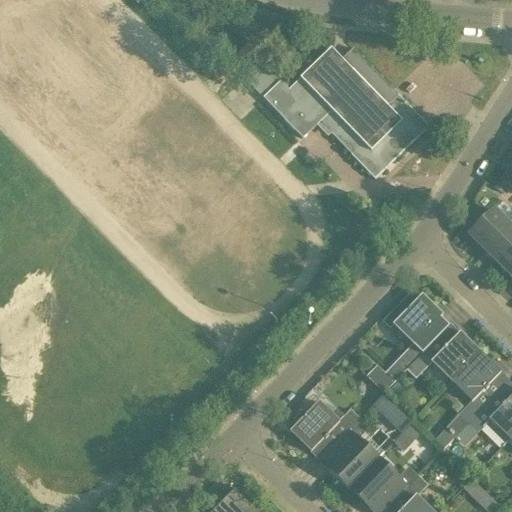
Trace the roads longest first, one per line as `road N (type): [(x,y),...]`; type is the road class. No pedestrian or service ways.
road 1 (residential): [(234,437),(417,243)]
road 2 (unclassified): [(511,25),(311,0)]
road 3 (residential): [(417,243),(511,92)]
road 4 (residential): [(511,332),(417,243)]
